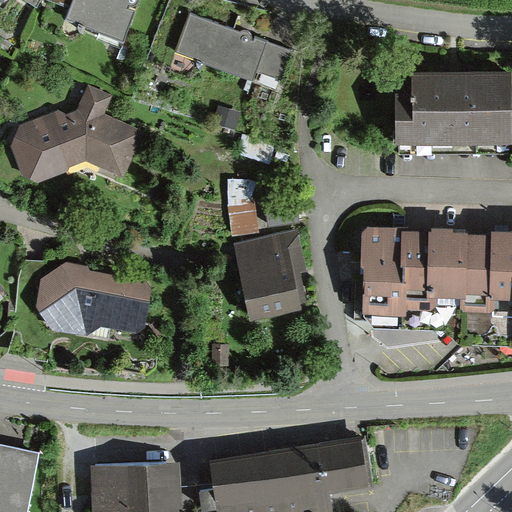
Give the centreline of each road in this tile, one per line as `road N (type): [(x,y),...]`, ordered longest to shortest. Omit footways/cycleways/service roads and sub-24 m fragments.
road 1 (residential): [(342,408),(321,183),(511,186)]
road 2 (tertiary): [(342,408),(203,416),(0,399)]
road 3 (residential): [(302,0),(424,21),(511,24)]
road 4 (tertiary): [(511,397),(342,408)]
